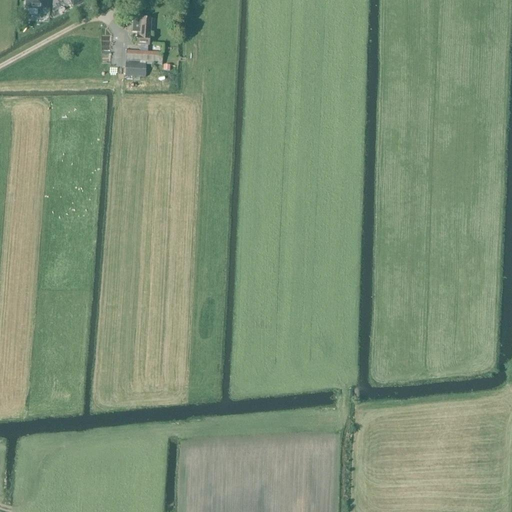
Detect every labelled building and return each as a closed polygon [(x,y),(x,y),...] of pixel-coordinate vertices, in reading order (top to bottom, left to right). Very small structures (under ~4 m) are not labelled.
[(26,0),(26,13),(45,14),(45,0),(26,0)] [(67,0),(52,0),(52,18),(58,18),(58,13),(62,13),(62,7),(67,8),(67,0)] [(93,0),(69,0),(75,10),(93,0)] [(150,34),(151,20),(140,19),(138,46),(140,46),(140,53),(148,53),(149,34),(150,34)] [(126,52),(126,62),(162,64),(162,54),(148,53),(140,53),(126,52)] [(145,78),(146,64),(126,63),(125,76),(145,78)]
